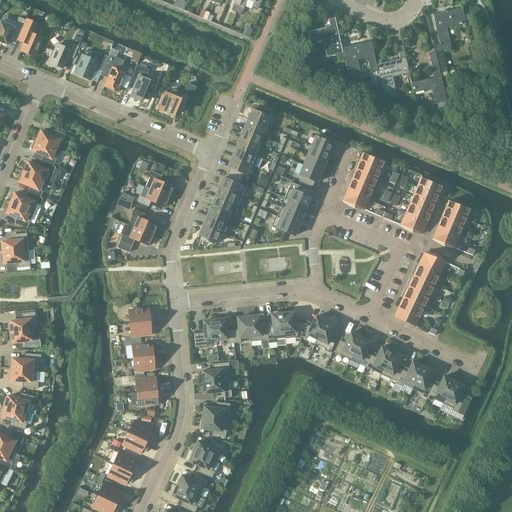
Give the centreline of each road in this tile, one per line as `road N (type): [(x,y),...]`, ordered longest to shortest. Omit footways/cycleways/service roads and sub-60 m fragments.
road 1 (residential): [(137,511),(178,418),(174,303)]
road 2 (residential): [(211,153),(41,82)]
road 3 (residential): [(174,303),(169,257),(211,153)]
road 4 (residential): [(370,316),(395,251),(324,215)]
road 5 (residential): [(174,303),(314,289)]
